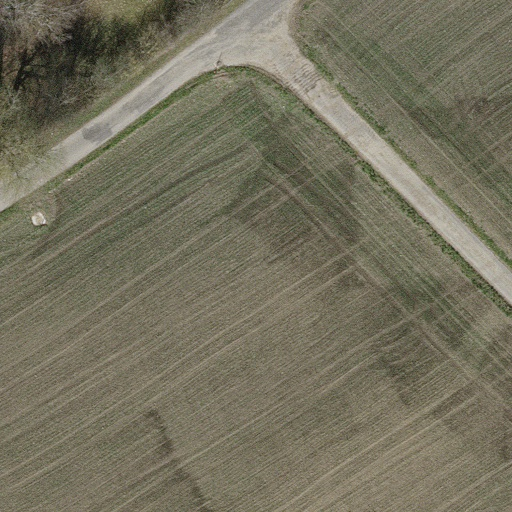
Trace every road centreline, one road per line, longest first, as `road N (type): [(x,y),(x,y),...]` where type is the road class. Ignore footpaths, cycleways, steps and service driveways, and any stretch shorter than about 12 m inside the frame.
road 1 (track): [(511,281),(256,16)]
road 2 (residential): [(0,197),(278,0)]
